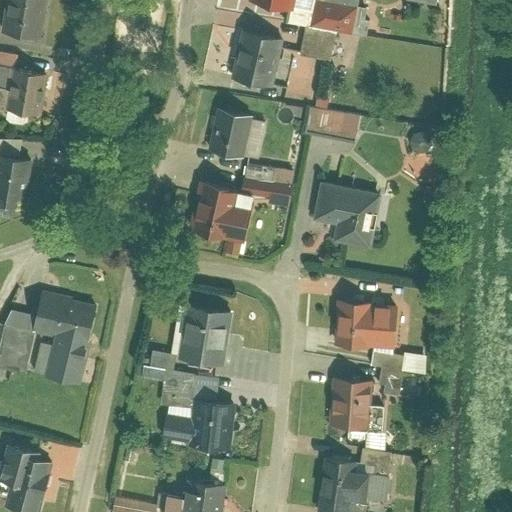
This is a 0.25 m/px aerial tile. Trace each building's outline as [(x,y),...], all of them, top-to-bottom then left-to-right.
[(45,0),(5,0),(2,29),(42,34),(45,0)] [(357,6),(329,0),(316,0),(312,22),(351,31),(357,6)] [(281,37),(242,28),(232,76),(271,85),(281,37)] [(44,69),(11,65),(6,107),(39,111),(44,69)] [(290,96),(308,98),(309,88),(291,86),(290,96)] [(366,111),(332,108),(333,97),(318,95),(314,129),(364,134),(366,111)] [(251,112),(219,106),(211,149),(243,155),(251,112)] [(0,212),(11,215),(14,194),(25,196),(31,158),(0,152),(0,212)] [(295,169),(249,161),(244,190),(290,198),(295,169)] [(199,179),(190,229),(229,236),(226,249),(239,251),(248,202),(231,199),(233,185),(199,179)] [(379,191),(319,179),(312,214),(340,219),(336,238),(369,244),(379,191)] [(97,305),(41,293),(38,306),(11,300),(6,322),(55,333),(46,372),(80,380),(97,305)] [(394,301),(338,297),(335,342),(392,346),(394,301)] [(233,307),(187,301),(179,357),(225,364),(233,307)] [(167,368),(163,400),(191,404),(195,371),(167,368)] [(372,379),(333,375),(329,421),(368,425),(372,379)] [(235,400),(195,396),(193,417),(190,438),(190,443),(230,448),(235,400)] [(164,436),(190,438),(193,417),(166,414),(164,436)] [(28,447),(5,442),(0,465),(0,477),(13,480),(7,504),(41,511),(52,460),(26,455),(28,447)] [(367,461),(324,456),(317,508),(345,511),(347,495),(363,497),(367,461)] [(222,511),(226,480),(185,475),(179,511),(222,511)] [(176,511),(179,494),(161,491),(158,511),(162,511),(176,511)] [(156,511),(158,499),(116,493),(113,511),(121,511),(156,511)]
